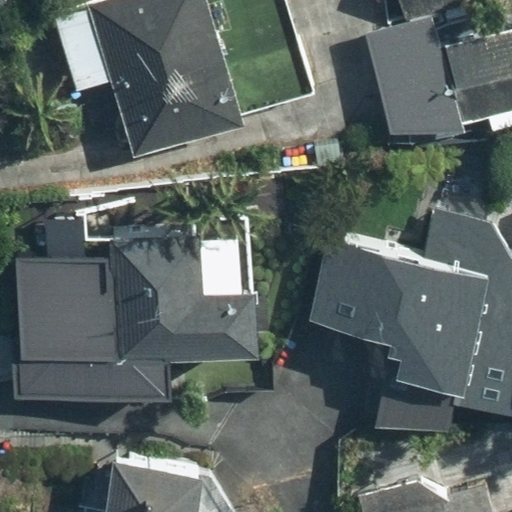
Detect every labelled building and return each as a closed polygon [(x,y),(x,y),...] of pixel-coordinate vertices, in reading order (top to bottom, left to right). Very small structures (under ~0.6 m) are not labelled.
[(288,0),(98,0),(90,3),(138,151),(319,91),(288,0)] [(471,118),(469,111),(511,97),(511,16),(481,26),(472,0),(323,0),(362,125),(370,149),(471,118)] [(486,327),(511,331),(511,242),(485,217),(436,208),(428,252),(333,234),(318,314),(462,341),(486,327)] [(207,229),(123,226),(122,277),(25,274),(22,380),(179,384),(181,337),(259,340),(261,280),(206,279),(207,229)] [(109,511),(239,511),(240,494),(200,492),(201,464),(112,460),(109,511)] [(450,464),(423,483),(420,481),(416,480),(413,479),(409,478),(405,478),(401,478),(398,479),(394,480),(391,481),(387,483),(384,485),(381,488),(379,491),(376,494),(374,497),(373,501),(372,504),(371,508),(371,511),(370,511),(507,511),(505,507),(503,504),(500,500),(497,497),(494,495),(491,492),(487,490),(483,489),(479,488),(475,487),(470,487),(466,487),(450,464)]
